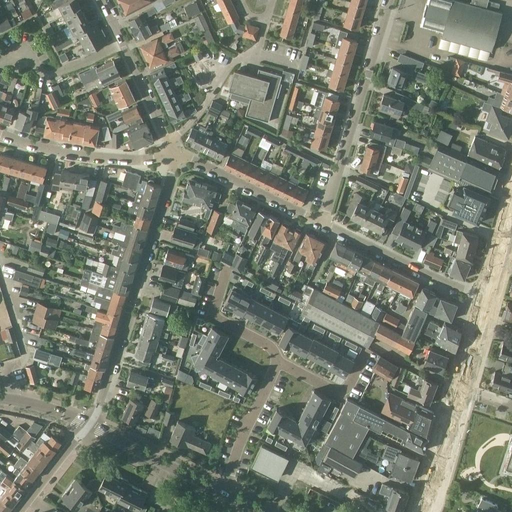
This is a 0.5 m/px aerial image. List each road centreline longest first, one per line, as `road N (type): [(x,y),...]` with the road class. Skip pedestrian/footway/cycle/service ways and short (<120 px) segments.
road 1 (residential): [(86,425),(177,155)]
road 2 (residential): [(390,0),(322,222)]
road 3 (tertiary): [(425,511),(489,299)]
road 4 (residential): [(322,222),(489,299)]
road 5 (residential): [(0,135),(88,157),(170,153)]
road 6 (residential): [(177,155),(322,222)]
road 7 (tertiary): [(223,495),(86,425)]
road 8 (residential): [(223,495),(276,362)]
road 9 (residential): [(276,362),(266,344),(214,318),(227,268)]
road 10 (residential): [(257,48),(234,61),(168,141)]
